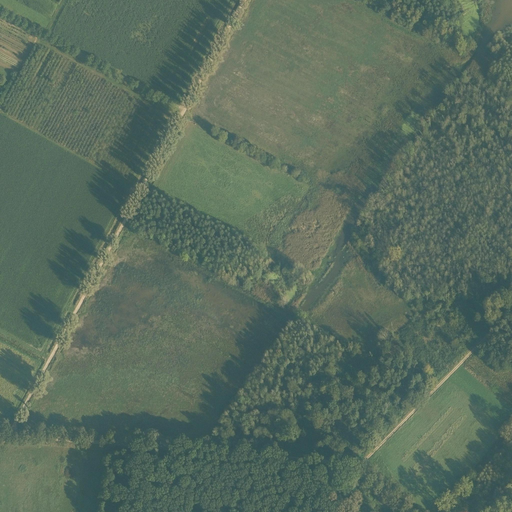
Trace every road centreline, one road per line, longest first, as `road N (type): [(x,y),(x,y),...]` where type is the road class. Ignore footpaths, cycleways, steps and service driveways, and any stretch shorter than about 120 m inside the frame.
road 1 (unclassified): [(409,511),(352,464),(0,433)]
road 2 (track): [(9,434),(186,113)]
road 3 (track): [(511,315),(355,465)]
road 4 (track): [(186,113),(0,11)]
road 5 (track): [(288,319),(122,228)]
road 6 (track): [(186,113),(247,0)]
road 7 (track): [(299,459),(297,437),(309,415),(358,380),(361,361)]
